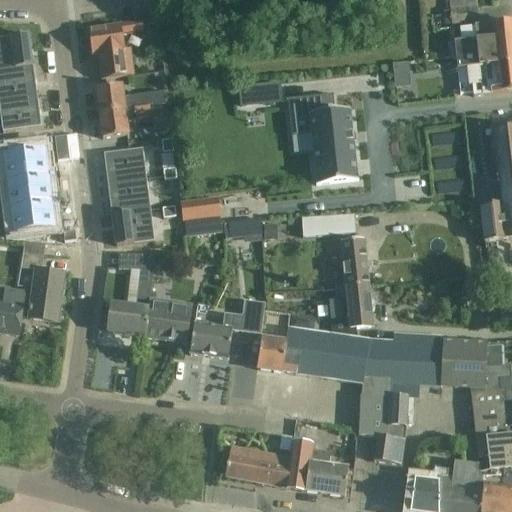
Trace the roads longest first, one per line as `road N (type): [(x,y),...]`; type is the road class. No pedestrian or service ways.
road 1 (residential): [(73,407),(89,290),(87,230),(56,9)]
road 2 (residential): [(215,421),(73,407)]
